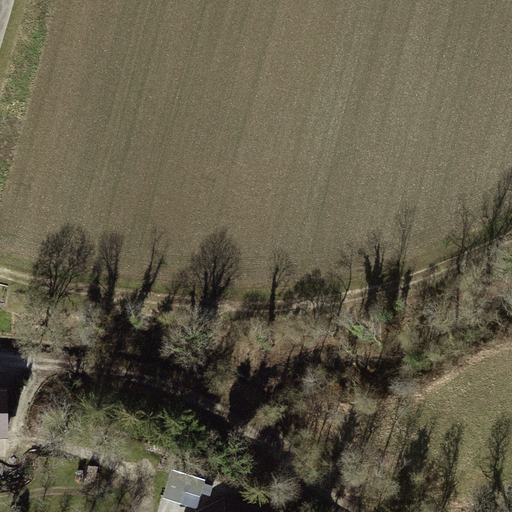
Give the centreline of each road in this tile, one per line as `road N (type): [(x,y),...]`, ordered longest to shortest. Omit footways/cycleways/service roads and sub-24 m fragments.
road 1 (track): [(0,272),(132,310),(222,318),(310,310),(511,229)]
road 2 (track): [(385,511),(217,400),(0,357)]
